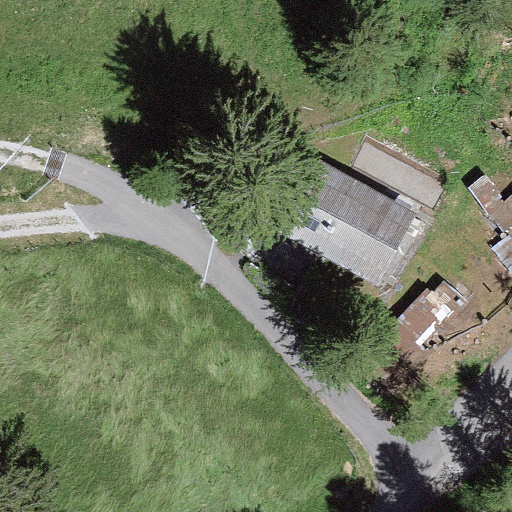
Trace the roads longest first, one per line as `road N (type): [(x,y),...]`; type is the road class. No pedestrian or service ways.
road 1 (track): [(376,511),(296,373),(147,228),(73,183),(0,165)]
road 2 (track): [(0,240),(147,228)]
